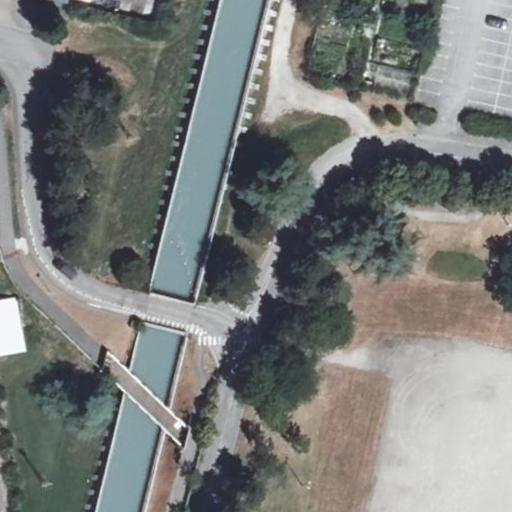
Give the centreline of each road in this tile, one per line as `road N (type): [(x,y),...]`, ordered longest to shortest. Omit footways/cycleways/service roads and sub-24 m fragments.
road 1 (unclassified): [(0,45),(25,84),(42,256),(93,296),(241,330)]
road 2 (residential): [(241,330),(317,174),(365,145),(511,162)]
road 3 (unclassified): [(241,330),(197,511)]
